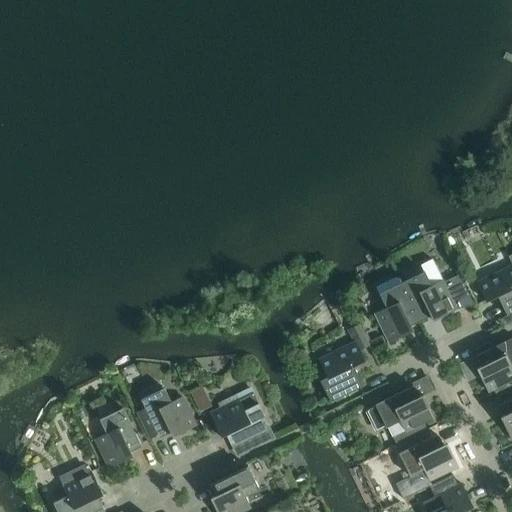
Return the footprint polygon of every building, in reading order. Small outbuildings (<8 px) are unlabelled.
[(511,264),(497,272),(477,282),(486,301),(497,296),(507,315),(500,318),(503,325),(511,320),(511,253),(508,255),(511,264)] [(448,292),(464,284),(459,274),(443,281),(432,258),(421,264),(424,271),(401,282),(420,320),(437,312),(439,317),(456,308),(448,292)] [(386,307),(375,312),(389,341),(406,333),(404,328),(420,320),(401,282),(400,278),(396,277),(376,287),(379,293),(386,307)] [(368,342),(360,324),(347,330),(353,342),(319,359),(327,376),(320,380),(330,401),(363,385),(353,366),(365,360),(358,347),(368,342)] [(511,336),(476,354),(484,372),(479,374),(488,391),(493,388),(497,396),(511,387),(511,367),(511,366),(511,365),(511,336)] [(438,424),(434,417),(430,407),(425,410),(413,385),(375,404),(375,405),(368,408),(378,429),(385,426),(386,427),(388,426),(396,444),(438,424)] [(140,398),(145,407),(136,411),(149,438),(158,434),(159,437),(177,428),(179,433),(196,425),(182,396),(171,401),(164,387),(140,398)] [(201,387),(189,392),(199,413),(211,407),(201,387)] [(511,387),(497,396),(500,403),(499,403),(508,420),(503,423),(511,439),(511,387)] [(239,399),(210,413),(218,430),(223,427),(231,445),(253,434),(258,445),(275,437),(269,426),(258,403),(244,409),(239,399)] [(109,467),(126,459),(124,454),(141,445),(123,407),(99,418),(106,433),(95,438),(109,467)] [(458,465),(450,449),(445,451),(436,434),(398,452),(410,476),(424,469),(429,479),(458,465)] [(210,484),(218,501),(213,504),(217,511),(238,511),(251,506),(245,495),(259,489),(248,465),(210,484)] [(104,511),(102,507),(103,507),(98,496),(103,494),(91,470),(62,485),(67,495),(53,502),(57,511),(104,511)] [(469,511),(465,502),(469,499),(461,483),(458,484),(452,474),(430,485),(435,495),(422,502),(427,511),(469,511)]
